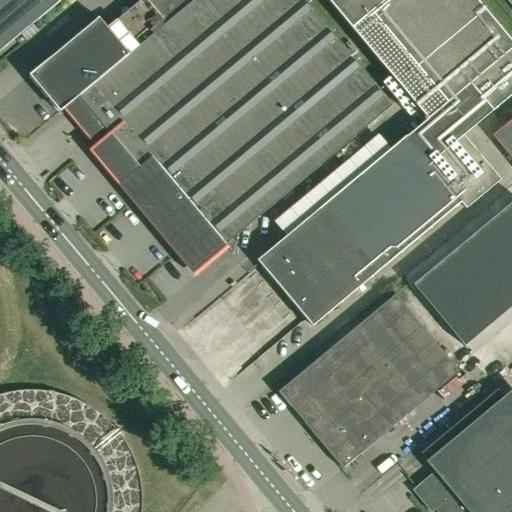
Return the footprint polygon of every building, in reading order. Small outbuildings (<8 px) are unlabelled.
[(32,25),(61,0),(0,0),(0,46),(29,22),(32,25)] [(140,0),(107,28),(98,17),(29,75),(60,112),(63,109),(79,96),(109,132),(93,145),(90,148),(91,150),(93,148),(107,165),(106,166),(106,167),(107,165),(112,172),(111,173),(112,172),(121,182),(119,183),(120,185),(122,183),(195,270),(227,243),(391,106),(302,0),(140,0)] [(312,326),(460,203),(466,209),(500,181),(463,136),(511,95),(511,43),(475,0),(327,0),(351,29),(427,118),(428,119),(406,137),(406,136),(257,261),(312,326)] [(32,26),(21,35),(26,41),(37,32),(32,26)] [(511,119),(492,136),(511,159),(511,119)] [(511,202),(496,215),(511,233),(511,202)] [(511,233),(496,215),(475,233),(511,276),(511,233)] [(511,276),(475,233),(455,250),(506,311),(511,306),(511,276)] [(455,250),(434,267),(485,329),(506,311),(455,250)] [(434,267),(413,285),(464,346),(485,329),(434,267)] [(459,371),(440,349),(395,294),(278,392),(342,468),(459,371)] [(434,472),(415,488),(434,510),(435,509),(436,511),(511,511),(511,405),(504,396),(426,461),(434,472)]
